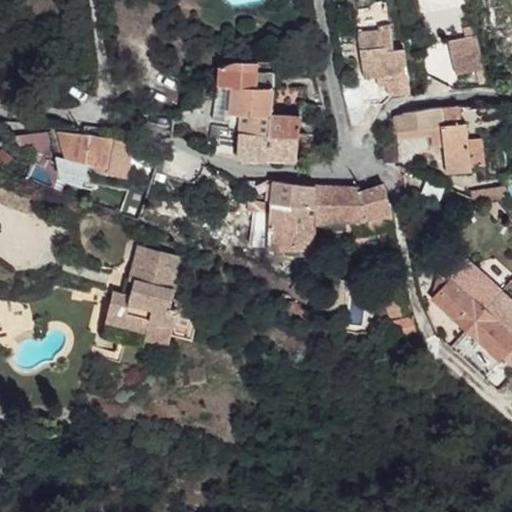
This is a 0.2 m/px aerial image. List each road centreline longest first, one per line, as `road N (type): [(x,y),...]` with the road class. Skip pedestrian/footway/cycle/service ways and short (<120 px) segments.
road 1 (residential): [(0,111),(111,121),(251,174),(348,176)]
road 2 (residential): [(359,172),(389,177),(426,341)]
road 3 (residential): [(359,172),(387,111),(400,103),(511,98)]
road 4 (residential): [(348,176),(316,0)]
